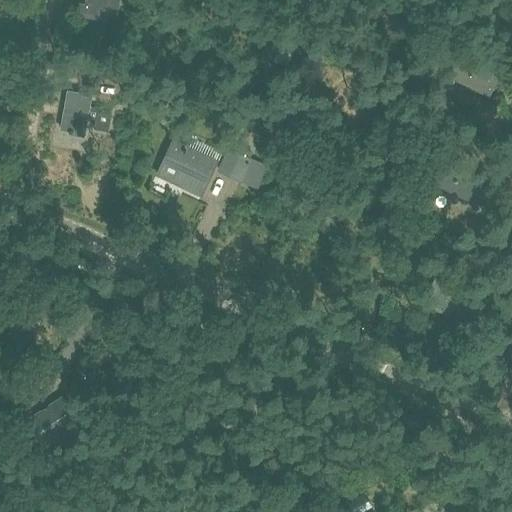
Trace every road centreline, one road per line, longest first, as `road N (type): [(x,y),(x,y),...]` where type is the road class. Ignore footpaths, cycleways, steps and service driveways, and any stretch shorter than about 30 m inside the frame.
road 1 (unclassified): [(511,434),(0,199)]
road 2 (track): [(366,364),(382,285),(378,161),(333,0)]
road 3 (track): [(314,339),(325,413),(301,480),(269,511)]
road 4 (track): [(0,156),(27,0)]
